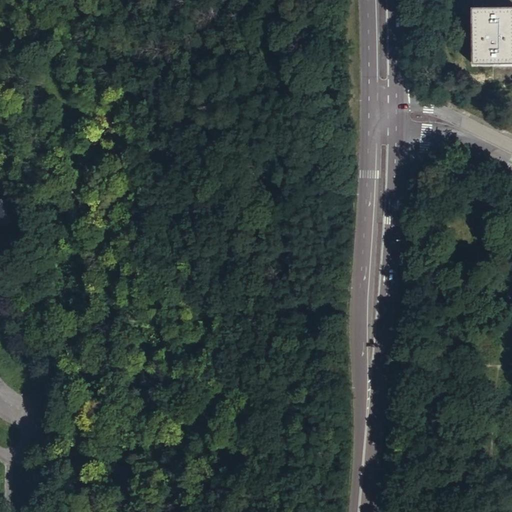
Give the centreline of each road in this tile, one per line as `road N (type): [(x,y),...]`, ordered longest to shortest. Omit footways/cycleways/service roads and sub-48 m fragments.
road 1 (track): [(121,511),(122,419),(105,273),(41,110),(41,71),(75,0)]
road 2 (track): [(265,0),(300,98),(342,173),(362,173),(380,218),(399,219),(511,309)]
road 3 (tertiary): [(384,113),(358,511)]
road 4 (unclassified): [(511,152),(449,123),(384,113)]
